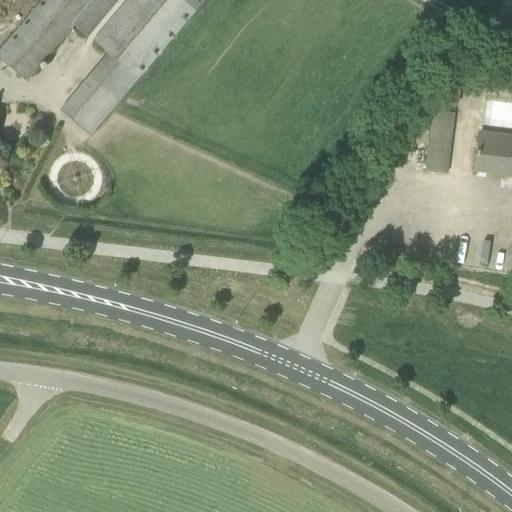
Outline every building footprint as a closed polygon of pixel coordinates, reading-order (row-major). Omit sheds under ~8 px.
[(43,0),(0,52),(0,61),(25,81),(73,24),(86,35),(116,0),(43,0)] [(108,55),(60,111),(90,136),(204,0),(128,0),(93,42),(108,55)] [(63,63),(82,41),(71,32),(53,55),(63,63)] [(441,67),(437,104),(459,106),(463,69),(441,67)] [(432,112),(426,170),(448,173),(455,114),(432,112)] [(511,136),(480,132),(475,170),(511,175),(511,136)]
